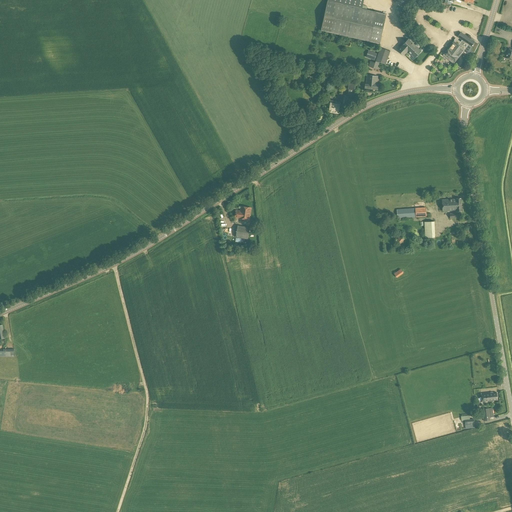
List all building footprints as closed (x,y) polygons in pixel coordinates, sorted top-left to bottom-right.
[(328,1),(321,31),(380,44),(387,14),(328,1)] [(474,53),(478,44),(460,32),(457,37),(462,40),(460,42),(455,38),(453,41),(454,41),(444,54),(455,62),(464,49),(464,50),(465,48),(469,51),(474,53)] [(414,58),(421,51),(408,39),(398,50),(404,55),(407,51),(414,58)] [(385,65),(390,51),(380,48),(375,61),(385,65)] [(375,60),(377,54),(368,51),(366,58),(375,60)] [(377,90),(378,84),(376,84),(377,76),(367,75),(366,84),(365,84),(364,88),(377,90)] [(331,101),(331,103),(327,102),(327,107),(330,107),(329,112),(337,113),(339,102),(331,101)] [(298,114),(295,108),(293,109),(287,111),(289,117),(297,114),(298,114)] [(455,210),(454,199),(442,200),(442,211),(455,210)] [(249,220),(251,208),(241,206),(240,211),(236,211),(235,217),(249,220)] [(426,216),(426,207),(419,208),(415,208),(397,209),(397,218),(416,217),(426,216)] [(424,222),(425,239),(435,238),(434,221),(424,222)] [(248,239),(250,228),(237,226),(235,237),(248,239)] [(400,244),(404,239),(400,236),(396,240),(400,244)] [(397,278),(403,273),(400,269),(394,274),(397,278)] [(492,393),(492,392),(481,393),(482,403),(493,401),(497,400),(496,392),(492,393)] [(470,419),(469,415),(461,416),(461,420),(464,420),(465,429),(474,428),(473,419),(470,419)]
